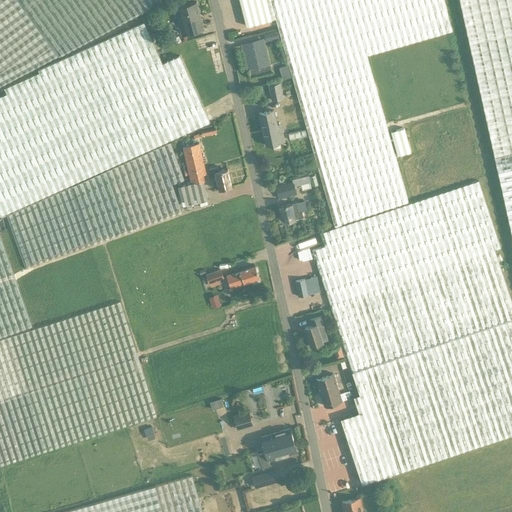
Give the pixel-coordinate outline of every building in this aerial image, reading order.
[(0,0),(0,85),(58,55),(157,5),(153,0),(0,0)] [(275,18),(335,227),(407,203),(365,54),(453,29),(444,0),(239,0),(246,25),(275,18)] [(511,0),(460,0),(511,233),(511,0)] [(184,33),(203,28),(196,1),(177,7),(184,33)] [(0,215),(209,122),(179,55),(161,63),(143,22),(38,70),(39,72),(3,88),(6,94),(0,96),(0,215)] [(265,42),(278,39),(276,31),(263,34),(265,42)] [(247,68),(249,67),(251,74),(269,70),(262,40),(242,44),(247,68)] [(271,101),(283,98),(280,82),(268,85),(271,101)] [(258,113),(265,145),(284,140),(280,124),(277,125),(273,109),(258,113)] [(411,152),(404,128),(391,131),(398,155),(411,152)] [(184,178),(171,140),(7,213),(8,215),(6,216),(25,268),(182,211),(172,182),(184,178)] [(182,146),(190,183),(179,185),(183,204),(208,199),(203,180),(204,180),(203,173),(206,173),(199,142),(182,146)] [(218,189),(231,186),(227,169),(218,171),(217,167),(208,168),(210,177),(215,176),(218,189)] [(407,203),(335,227),(308,236),(359,394),(353,396),(357,408),(358,412),(341,418),(347,437),(356,466),(360,481),(393,471),(466,448),(511,433),(511,321),(511,318),(511,301),(495,248),(501,246),(479,180),(407,203)] [(296,193),(293,181),(275,185),(278,198),(296,193)] [(292,204),(279,206),(282,222),(303,218),(301,211),(298,212),(296,203),(292,204)] [(0,234),(0,337),(32,326),(0,234)] [(254,265),(226,275),(230,287),(251,280),(252,284),(260,281),(258,277),(254,265)] [(220,268),(206,273),(208,283),(223,277),(220,268)] [(307,294),(307,293),(320,291),(317,276),(304,279),(295,281),(298,296),(307,294)] [(211,307),(219,305),(216,293),(208,296),(211,307)] [(154,408),(120,300),(98,307),(55,321),(3,338),(0,338),(0,465),(120,427),(156,416),(154,408)] [(304,327),(310,345),(322,341),(318,330),(323,328),(319,315),(308,319),(310,325),(304,327)] [(315,379),(323,405),(340,400),(333,374),(315,379)] [(252,423),(249,411),(233,416),(236,427),(252,423)] [(261,436),(264,448),(293,439),(290,428),(261,436)] [(293,439),(264,448),(266,452),(258,454),(260,462),(262,468),(270,466),(268,459),(297,451),(293,439)] [(276,469),(252,476),(255,487),(279,480),(276,469)] [(202,511),(192,475),(173,480),(62,511),(202,511)] [(341,501),(343,511),(362,511),(359,497),(341,501)]
